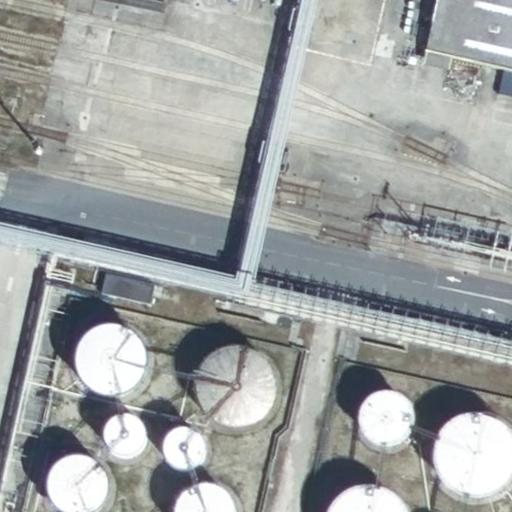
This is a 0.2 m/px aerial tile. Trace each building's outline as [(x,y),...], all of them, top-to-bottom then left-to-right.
[(511,0),(441,0),(429,53),(455,59),(511,72),(511,0)] [(455,59),(429,53),(427,65),(452,71),(455,59)] [(153,360),(154,356),(153,352),(153,347),(151,344),(149,339),(147,336),(144,332),(142,330),(138,327),(134,325),(130,323),(126,322),(122,322),(117,322),(113,322),(109,323),(105,325),(101,327),(97,329),(94,332),(92,335),(89,339),(87,343),(86,347),(85,351),(85,356),(85,360),(86,364),(87,368),(89,372),(91,376),(94,379),(97,382),(101,385),(104,387),(108,389),(112,390),(117,390),(121,390),(126,390),(130,389),(134,387),(137,385),(141,383),(144,380),(147,376),(149,373),(151,369),(153,365),(153,360)] [(274,399),(276,394),(276,389),(277,384),(277,379),(276,374),(274,369),(272,365),(269,360),(266,357),(263,353),(259,350),(254,348),(249,346),(245,344),(240,344),(235,344),(229,344),(225,346),(220,347),(216,350),(211,353),(208,356),(205,360),(202,364),(200,369),(198,373),(197,378),(197,383),(197,388),(198,394),(199,398),(201,403),(204,407),(208,411),(211,415),(215,417),(220,420),(224,422),(229,423),(234,424),(239,424),(244,423),(249,422),(254,420),(258,418),(262,415),(266,411),(269,408),(272,403),(274,399)] [(416,425),(417,422),(417,419),(418,416),(417,412),(417,410),(416,407),(415,404),(413,401),(411,399),(409,396),(406,395),(403,393),(400,392),(398,391),(394,391),(391,391),(388,391),(385,392),(382,393),(379,394),(377,396),(374,398),(372,401),(371,403),(369,406),(368,409),(368,412),(368,416),(368,418),(368,422),(369,425),(371,427),(372,430),(374,432),(377,435),(379,437),(382,438),(385,439),(388,440),(391,441),(394,441),(397,440),(400,439),(403,438),(406,437),(408,435),(411,433),(413,430),(414,428),(416,425)] [(152,435),(153,430),(152,425),(150,421),(147,417),(143,414),(138,412),(133,412),(128,412),(124,414),(120,417),(117,421),(114,425),(113,430),(114,435),(115,440),(118,444),(121,448),(126,450),(131,451),(135,451),(140,450),(145,447),(148,444),(151,440),(152,435)] [(511,427),(510,425),(506,422),(502,419),(498,416),(493,414),(488,413),(484,412),(478,412),(473,413),(469,414),(464,416),(459,418),(455,421),(452,425),(448,428),(445,433),(443,437),(442,442),(441,447),(440,452),(441,457),(442,462),(443,467),(445,471),(448,476),(451,480),(454,483),(459,486),(463,488),(468,490),(473,492),(477,492),(483,492),(488,492),(493,490),(497,489),(502,486),(506,483),(509,480),(511,477),(511,427)] [(212,448),(212,443),(211,438),(209,433),(206,430),(202,427),(197,425),(192,424),(187,425),(183,427),(179,429),(176,433),(173,438),(173,443),(173,447),(174,452),(177,456),(180,460),(185,462),(189,463),(194,464),(199,462),(204,460),(207,457),(210,452),(212,448)] [(116,486),(116,483),(116,479),(115,475),(114,471),(113,468),(111,465),(109,462),(106,459),(103,457),(99,455),(96,454),(92,453),(89,452),(85,452),(81,453),(78,454),(74,455),(71,457),(68,459),(65,462),(63,464),(61,467),(59,471),(58,474),(57,478),(57,482),(57,485),(58,489),(59,493),(60,496),(62,499),(65,502),(67,505),(70,507),(74,509),(77,510),(81,511),(84,511),(88,511),(92,511),(96,510),(99,509),(102,507),(105,505),(108,503),(111,500),(112,497),(114,494),(115,490),(116,486)] [(242,511),(242,508),(242,504),(240,501),(239,497),(237,494),(235,491),(232,488),(229,486),(225,484),(222,483),(219,482),(215,482),(211,482),(207,482),(204,483),(200,484),(197,486),(194,488),(191,491),(189,493),(187,497),(185,500),(184,504),(183,508),(183,511),(182,511),(242,511)] [(407,511),(407,508),(404,504),(402,500),(399,496),(395,492),(391,489),(386,487),(382,485),(377,484),(372,483),(367,483),(362,483),(357,485),(353,486),(348,489),(344,492),(340,495),(337,499),(334,503),(332,508),(330,511),(407,511)]
